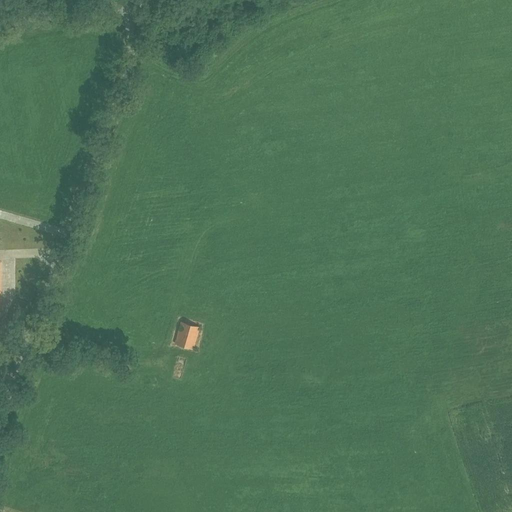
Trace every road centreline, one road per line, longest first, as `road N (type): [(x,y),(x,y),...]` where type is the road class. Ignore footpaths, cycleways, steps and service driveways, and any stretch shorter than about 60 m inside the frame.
road 1 (unclassified): [(0,422),(131,65),(127,9)]
road 2 (unclassified): [(0,25),(127,9)]
